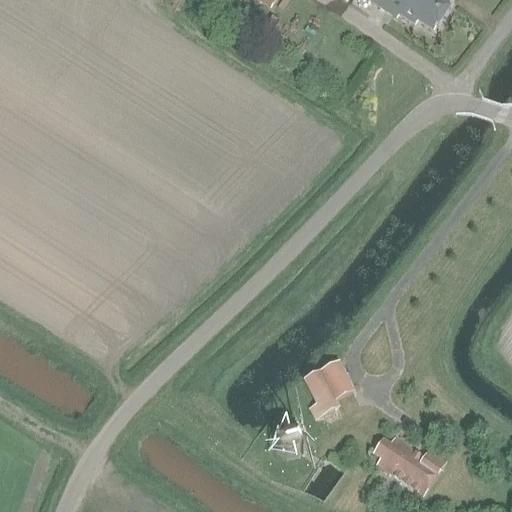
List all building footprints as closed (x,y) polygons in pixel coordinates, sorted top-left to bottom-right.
[(257,0),(273,9),(277,0),(257,0)] [(453,0),(359,0),(360,0),(364,0),(386,15),(389,11),(417,30),(419,27),(434,37),(454,7),(450,5),(453,0)] [(355,394),(340,365),(305,383),(318,408),(310,412),(316,424),(341,410),(338,403),(355,394)] [(310,449),(308,438),(298,432),(284,437),(278,447),(281,459),(292,465),(303,461),(310,449)] [(424,499),(446,466),(428,454),(423,461),(395,442),(390,449),(383,444),(374,458),(382,464),(379,469),(424,499)]
